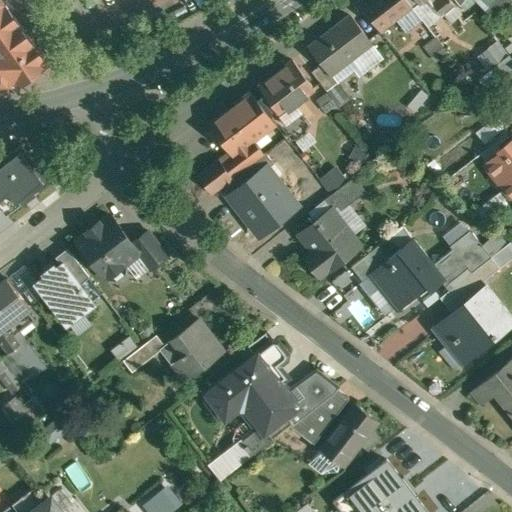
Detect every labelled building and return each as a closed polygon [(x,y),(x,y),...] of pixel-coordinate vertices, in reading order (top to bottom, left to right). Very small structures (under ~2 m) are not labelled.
[(408,0),(370,0),(363,6),(382,30),(413,6),(408,0)] [(452,0),(438,0),(434,3),(442,15),(456,4),(452,0)] [(511,0),(493,0),(484,9),(494,19),(511,1),(511,0)] [(6,3),(0,7),(0,82),(15,82),(14,75),(32,74),(33,74),(49,62),(47,61),(38,48),(15,16),(7,5),(7,4),(6,3)] [(434,3),(421,14),(430,24),(442,15),(434,3)] [(352,13),(309,46),(322,63),(330,74),(331,73),(372,41),(352,13)] [(511,57),(510,55),(492,68),(501,79),(511,70),(511,57)] [(293,59),(259,85),(264,92),(280,113),(281,112),(285,117),(276,123),(276,124),(290,141),(293,138),(299,139),(307,132),(308,127),(312,124),(295,102),(314,87),(293,59)] [(330,74),(322,63),(312,70),(326,90),(338,81),(331,73),(330,74)] [(403,104),(409,111),(424,96),(418,90),(403,104)] [(251,91),(209,122),(232,153),(234,156),(254,141),(276,124),(276,123),(256,98),(251,91)] [(280,113),(264,92),(256,98),(276,123),(285,117),(281,112),(280,113)] [(254,141),(234,156),(232,153),(222,160),(234,177),(264,154),(254,141)] [(511,143),(488,162),(508,188),(511,184),(511,143)] [(234,177),(226,183),(234,193),(268,167),(269,168),(276,162),(267,151),(264,154),(234,177)] [(22,175),(8,155),(0,160),(0,164),(12,182),(22,175)] [(222,160),(220,158),(210,166),(224,185),(226,183),(234,177),(222,160)] [(323,189),(340,178),(332,165),(315,176),(323,189)] [(210,166),(198,175),(213,194),(224,185),(210,166)] [(234,193),(231,195),(261,234),(298,206),(269,168),(268,167),(234,193)] [(355,176),(325,199),(333,209),(338,205),(342,210),(367,191),(355,176)] [(8,185),(0,190),(0,234),(29,213),(8,185)] [(333,209),(302,233),(315,250),(307,256),(322,275),(361,245),(333,209)] [(112,215),(102,222),(101,221),(88,231),(89,232),(79,240),(107,277),(110,274),(112,277),(118,278),(125,272),(126,266),(124,264),(140,252),(141,251),(134,243),(112,215)] [(150,230),(134,243),(141,251),(140,252),(152,267),(169,254),(150,230)] [(492,256),(473,232),(462,241),(460,238),(451,245),(453,248),(435,263),(446,277),(445,277),(450,283),(451,282),(450,282),(469,267),(473,271),(492,256)] [(415,238),(391,258),(389,256),(383,261),(371,270),(373,272),(399,307),(428,285),(431,288),(445,277),(446,277),(435,263),(415,238)] [(56,257),(61,264),(64,261),(80,284),(90,276),(68,248),(56,257)] [(373,248),(353,265),(364,279),(373,272),(371,270),(383,261),(373,248)] [(473,271),(441,297),(453,312),(487,285),(489,284),(486,280),(501,267),(492,256),(473,271)] [(46,276),(36,283),(67,325),(95,304),(80,284),(64,261),(61,264),(55,268),(53,265),(43,272),(46,276)] [(7,278),(0,283),(0,341),(8,353),(10,351),(21,343),(14,334),(33,319),(26,309),(29,307),(7,278)] [(453,312),(436,326),(450,344),(457,340),(460,338),(473,355),(511,323),(511,316),(487,285),(453,312)] [(201,319),(167,344),(178,359),(174,362),(187,379),(225,350),(223,349),(221,350),(209,333),(210,331),(201,319)] [(122,334),(105,349),(112,358),(130,343),(122,334)] [(154,336),(125,358),(135,370),(163,348),(154,336)] [(22,342),(21,343),(10,351),(24,369),(24,370),(26,368),(32,375),(42,368),(22,342)] [(24,369),(10,351),(8,353),(4,357),(18,374),(24,369)] [(259,353),(208,392),(222,410),(239,397),(261,424),(283,407),(294,398),(259,353)] [(511,357),(487,378),(488,379),(474,390),(484,402),(498,391),(511,409),(511,408),(511,357)] [(317,371),(298,386),(302,392),(294,398),(283,407),(286,411),(294,423),(339,388),(317,371)] [(294,423),(292,424),(315,442),(350,397),(339,388),(294,423)] [(357,402),(321,447),(322,448),(343,464),(359,445),(360,445),(362,443),(370,449),(381,436),(372,429),(379,420),(357,402)] [(259,432),(256,428),(243,437),(255,453),(292,424),(294,423),(286,411),(259,432)] [(211,479),(243,456),(231,439),(199,463),(211,479)] [(343,464),(322,448),(310,462),(323,472),(338,470),(343,464)] [(428,511),(387,459),(332,501),(340,511),(428,511)] [(37,492),(10,511),(32,511),(45,503),(37,492)] [(32,511),(63,511),(52,497),(45,503),(32,511)]
